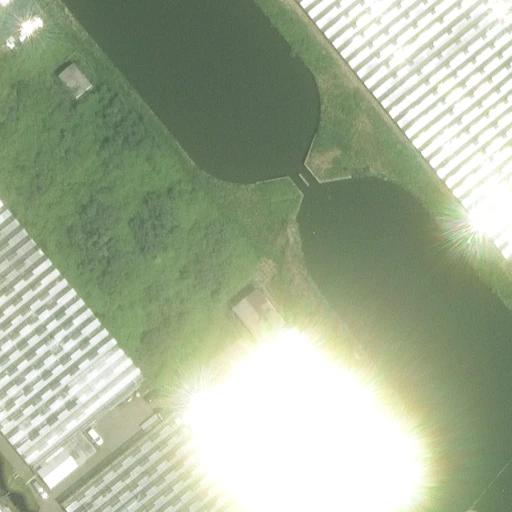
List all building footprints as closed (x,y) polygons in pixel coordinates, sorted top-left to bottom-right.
[(0,0),(0,16),(21,0),(20,0),(0,0)] [(511,254),(511,4),(508,0),(293,0),(505,260),(511,254)] [(0,69),(47,31),(27,6),(0,27),(0,69)] [(59,79),(77,100),(92,88),(74,66),(59,79)] [(0,430),(33,471),(145,380),(0,202),(0,430)] [(260,345),(284,326),(257,292),(233,312),(260,345)] [(256,511),(365,511),(401,483),(386,463),(394,456),(290,327),(179,416),(256,511)] [(61,506),(66,511),(253,511),(175,415),(61,506)] [(78,467),(95,453),(81,435),(64,449),(78,467)] [(50,490),(75,469),(63,454),(38,474),(50,490)]
